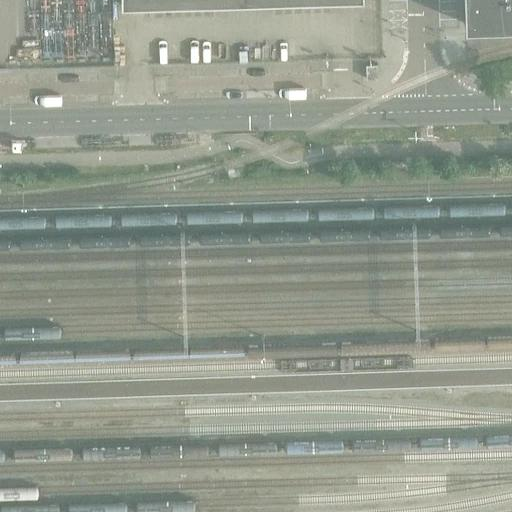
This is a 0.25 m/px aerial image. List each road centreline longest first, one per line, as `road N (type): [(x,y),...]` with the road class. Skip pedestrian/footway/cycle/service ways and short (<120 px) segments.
road 1 (tertiary): [(0,126),(426,113)]
road 2 (unknown): [(349,115),(345,25),(335,20),(157,22),(140,36),(136,122)]
